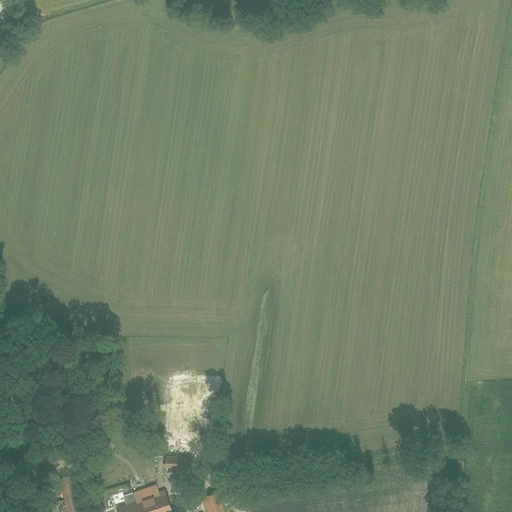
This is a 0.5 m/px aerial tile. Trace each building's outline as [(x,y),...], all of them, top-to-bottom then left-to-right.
[(102,436),(98,441),(94,445),(100,450),(108,441),(104,437),(102,436)] [(190,470),(192,458),(166,455),(165,467),(190,470)] [(79,511),(77,498),(80,497),(76,475),(61,478),(66,507),(64,507),(64,511),(79,511)] [(117,511),(171,511),(165,492),(117,509),(117,511)] [(207,511),(225,511),(219,493),(203,498),(207,511)]
